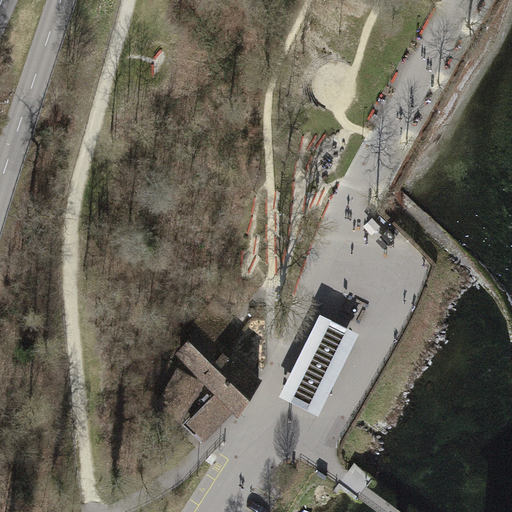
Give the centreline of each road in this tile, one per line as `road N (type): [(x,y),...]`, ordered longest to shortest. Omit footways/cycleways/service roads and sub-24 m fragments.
road 1 (unclassified): [(343,222),(403,269),(403,289),(322,448),(262,416)]
road 2 (unclassified): [(262,416),(343,222)]
road 3 (unclassified): [(69,0),(0,185)]
